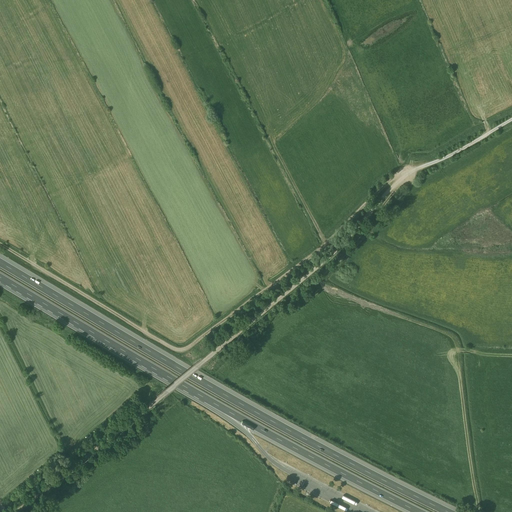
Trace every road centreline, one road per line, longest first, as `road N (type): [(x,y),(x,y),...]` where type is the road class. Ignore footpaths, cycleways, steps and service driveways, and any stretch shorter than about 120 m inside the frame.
road 1 (unclassified): [(8,511),(317,262),(412,169)]
road 2 (motorway): [(451,511),(237,401),(0,258)]
road 3 (track): [(412,169),(182,346),(0,241)]
road 4 (track): [(412,169),(327,282),(456,338),(485,511)]
road 5 (motorway): [(0,274),(209,399)]
road 6 (motorway): [(209,399),(422,511)]
